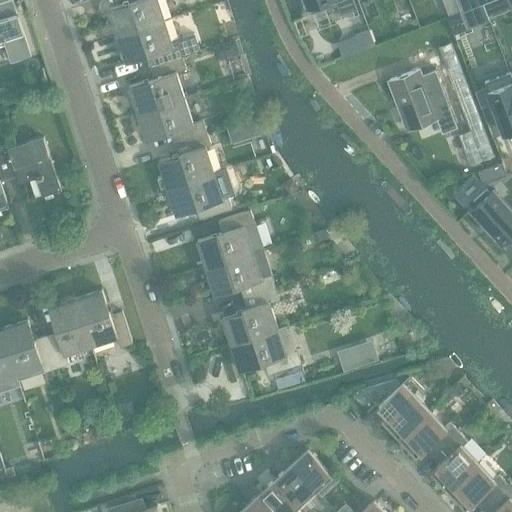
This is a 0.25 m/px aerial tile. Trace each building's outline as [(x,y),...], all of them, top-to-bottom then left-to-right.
[(11,62),(31,55),(13,0),(7,0),(0,2),(0,45),(5,44),(11,62)] [(108,8),(116,35),(163,19),(157,0),(127,0),(128,1),(108,8)] [(306,0),(311,13),(337,3),(341,14),(357,8),(353,0),(306,0)] [(442,0),(449,16),(460,12),(455,0),(442,0)] [(455,0),(460,12),(483,3),(491,0),(455,0)] [(491,0),(483,3),(488,17),(511,9),(507,0),(491,0)] [(483,3),(460,12),(467,28),(489,20),(488,17),(483,3)] [(449,16),(447,17),(454,34),(467,28),(460,12),(449,16)] [(149,66),(181,55),(199,49),(194,32),(170,40),(163,19),(116,35),(125,61),(145,54),(149,66)] [(369,29),(336,41),(342,57),(375,45),(369,29)] [(217,55),(239,53),(238,39),(215,42),(217,55)] [(450,42),(438,47),(470,129),(459,134),(471,164),(494,155),(450,42)] [(128,85),(136,112),(183,97),(175,71),(185,68),(181,55),(149,66),(152,77),(128,85)] [(420,68),(390,80),(400,106),(402,105),(411,127),(417,125),(418,127),(422,125),(422,123),(433,119),(437,117),(439,122),(442,132),(457,126),(435,69),(422,74),(420,68)] [(511,81),(509,72),(484,82),(486,87),(492,103),(503,131),(511,128),(511,81)] [(486,87),(475,91),(481,107),(492,103),(486,87)] [(170,131),(173,142),(206,131),(202,120),(192,123),(183,97),(136,112),(145,139),(170,131)] [(249,107),(235,112),(239,123),(250,119),(253,118),(249,107)] [(253,118),(250,119),(255,135),(265,131),(260,116),(253,118)] [(157,160),(166,187),(213,171),(205,146),(210,144),(206,131),(173,142),(177,154),(157,160)] [(8,144),(0,146),(0,181),(17,176),(19,183),(20,183),(36,177),(42,195),(60,189),(43,136),(9,147),(8,144)] [(260,159),(253,162),(256,171),(263,169),(260,159)] [(502,161),(478,170),(482,183),(507,174),(502,161)] [(217,170),(213,171),(166,187),(175,214),(195,207),(198,218),(230,208),(227,196),(228,192),(230,187),(230,180),(226,176),(222,172),(217,170)] [(292,178),(282,185),(289,194),(298,187),(292,178)] [(475,205),(471,208),(501,240),(504,237),(511,244),(511,243),(511,209),(493,189),(489,192),(486,188),(482,192),(472,202),(475,205)] [(196,240),(205,268),(251,253),(251,252),(243,227),(253,224),(248,211),(217,221),(220,232),(196,240)] [(325,228),(312,232),(315,241),(328,236),(325,228)] [(241,285),(244,297),(277,286),(264,248),(251,252),(251,253),(205,268),(213,294),(241,285)] [(223,315),(232,343),(280,327),(271,301),(281,297),(277,286),(244,297),(248,306),(223,315)] [(103,289),(74,298),(90,346),(117,337),(120,346),(133,342),(122,310),(111,314),(103,289)] [(58,331),(44,336),(55,368),(70,363),(67,354),(90,346),(74,298),(50,306),(58,331)] [(28,319),(0,328),(0,329),(15,377),(43,367),(44,371),(55,368),(44,336),(35,339),(28,319)] [(280,327),(232,343),(241,368),(266,360),(269,372),(302,361),(290,324),(280,327)] [(0,381),(15,377),(0,329),(0,381)] [(372,338),(337,350),(344,370),(379,358),(372,338)] [(300,363),(273,372),(278,388),(305,379),(300,363)] [(382,418),(399,436),(429,408),(413,392),(419,387),(409,376),(397,387),(394,384),(378,392),(384,398),(387,396),(395,405),(382,418)] [(429,442),(437,450),(459,430),(450,420),(444,425),(429,408),(399,436),(416,454),(429,442)] [(131,417),(120,420),(123,431),(134,428),(131,417)] [(100,425),(91,428),(95,439),(104,436),(100,425)] [(431,470),(448,489),(478,461),(462,444),(468,439),(459,430),(437,450),(444,458),(431,470)] [(67,442),(66,444),(67,446),(68,448),(69,449),(71,450),(73,450),(76,449),(77,448),(78,446),(79,444),(78,442),(77,440),(76,439),(73,438),(71,438),(69,439),(68,440),(67,442)] [(333,474),(319,459),(308,448),(292,463),(316,489),(333,474)] [(478,495),(486,503),(508,482),(499,473),(494,478),(478,461),(448,489),(465,507),(478,495)] [(292,463),(276,478),(301,504),(316,489),(292,463)] [(13,466),(5,468),(7,476),(15,473),(13,466)] [(276,478),(260,492),(278,511),(302,511),(306,509),(301,504),(276,478)] [(491,511),(511,511),(511,497),(511,496),(511,487),(508,482),(486,503),(493,511),(491,511)] [(278,511),(260,492),(244,507),(249,511),(278,511)] [(159,511),(157,505),(140,510),(136,498),(108,507),(109,511),(159,511)] [(359,511),(387,511),(374,498),(359,511)] [(346,502),(337,511),(350,511),(353,510),(346,502)]
